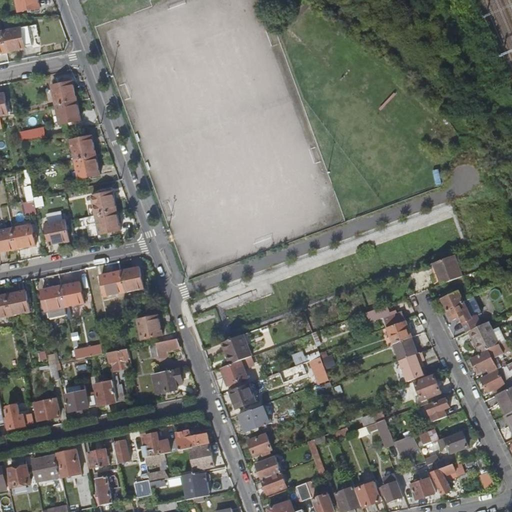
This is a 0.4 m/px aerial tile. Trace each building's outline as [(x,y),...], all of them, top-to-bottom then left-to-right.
[(40,6),(38,0),(16,0),(19,11),(40,6)] [(22,26),(3,30),(8,52),(27,48),(22,26)] [(53,84),(57,104),(78,100),(74,80),(53,84)] [(4,93),(0,93),(0,114),(9,113),(4,93)] [(82,119),(78,100),(57,104),(61,123),(82,119)] [(21,131),(23,142),(40,138),(38,127),(21,131)] [(72,139),(76,159),(97,154),(92,135),(72,139)] [(97,154),(76,159),(80,178),(101,173),(97,154)] [(93,196),(97,215),(117,211),(113,192),(93,196)] [(37,213),(36,196),(25,197),(26,213),(37,213)] [(44,196),(36,197),(38,206),(45,204),(44,196)] [(121,230),(117,211),(97,215),(101,234),(121,230)] [(65,220),(46,224),(50,245),(69,241),(65,220)] [(32,224),(12,228),(17,249),(37,245),(32,224)] [(0,252),(17,249),(12,228),(0,231),(0,252)] [(433,264),(441,285),(455,281),(462,278),(454,256),(433,264)] [(121,272),(126,293),(145,289),(140,268),(121,272)] [(107,297),(126,293),(121,272),(102,276),(107,297)] [(462,278),(455,281),(456,286),(466,283),(463,277),(462,278)] [(62,286),(67,307),(86,303),(82,282),(62,286)] [(49,310),(67,307),(62,286),(45,289),(49,310)] [(8,294),(13,315),(32,312),(28,290),(8,294)] [(443,299),(449,312),(466,304),(460,291),(443,299)] [(0,317),(13,315),(8,294),(0,296),(0,317)] [(466,304),(449,312),(453,323),(461,319),(468,335),(470,334),(483,329),(478,319),(473,321),(466,304)] [(369,313),(368,313),(371,322),(384,318),(388,328),(406,322),(403,314),(391,318),(386,306),(369,313)] [(159,315),(138,319),(142,339),(163,335),(159,315)] [(388,328),(394,345),(411,339),(412,338),(406,322),(388,328)] [(470,334),(481,356),(500,348),(489,326),(483,329),(470,334)] [(312,334),(319,354),(324,352),(317,332),(312,334)] [(222,342),(231,365),(241,361),(252,357),(244,334),(222,342)] [(178,338),(154,343),(159,363),(169,361),(167,351),(182,348),(178,338)] [(394,345),(400,361),(417,355),(411,339),(394,345)] [(78,358),(105,353),(103,344),(76,348),(78,358)] [(127,349),(112,352),(116,368),(130,364),(127,349)] [(297,363),(308,360),(305,350),(294,354),(297,363)] [(319,354),(321,358),(325,370),(331,368),(325,351),(324,352),(319,354)] [(407,383),(410,382),(422,377),(423,377),(420,368),(418,363),(422,362),(424,362),(421,354),(417,355),(400,361),(399,362),(407,383)] [(489,371),(491,376),(500,372),(492,354),(475,361),(481,374),(489,371)] [(321,358),(310,362),(319,385),(330,381),(325,370),(321,358)] [(231,365),(222,368),(229,386),(248,378),(241,361),(231,365)] [(57,363),(51,364),(54,379),(60,378),(57,363)] [(307,375),(303,364),(283,373),(287,383),(307,375)] [(180,369),(153,374),(157,393),(177,389),(176,384),(183,382),(180,369)] [(502,375),(484,383),(490,395),(500,391),(501,394),(508,391),(502,375)] [(423,380),(415,383),(422,401),(441,394),(434,376),(423,380)] [(100,405),(119,402),(116,386),(114,380),(96,384),(100,405)] [(123,385),(116,386),(119,402),(126,400),(123,385)] [(257,403),(250,385),(231,393),(238,411),(257,403)] [(71,410),(90,407),(88,394),(86,387),(68,391),(71,410)] [(511,391),(499,397),(508,417),(511,415),(511,391)] [(95,393),(88,394),(90,407),(98,406),(96,392),(95,393)] [(61,416),(57,396),(36,401),(39,420),(61,416)] [(429,407),(435,422),(448,417),(445,409),(450,408),(448,400),(429,407)] [(6,417),(9,429),(27,425),(25,414),(21,415),(19,403),(8,406),(10,417),(6,417)] [(265,406),(239,415),(246,433),(267,426),(263,416),(267,415),(265,406)] [(366,425),(376,421),(373,414),(363,418),(366,425)] [(386,421),(377,424),(380,433),(390,430),(386,421)] [(347,428),(334,433),(336,439),(350,434),(347,428)] [(430,433),(423,435),(426,445),(433,442),(430,433)] [(463,433),(446,439),(448,443),(452,455),(469,448),(463,433)] [(188,438),(188,441),(190,449),(199,447),(209,445),(210,445),(208,434),(188,438)] [(149,447),(144,448),(147,457),(163,454),(158,435),(146,437),(149,447)] [(268,435),(249,442),(255,458),(273,451),(268,435)] [(416,435),(397,440),(401,454),(420,450),(416,435)] [(325,437),(309,443),(315,460),(321,458),(316,446),(327,443),(325,437)] [(170,441),(173,452),(181,450),(179,443),(178,439),(170,441)] [(114,444),(119,464),(132,461),(128,441),(114,444)] [(188,441),(179,443),(181,450),(190,449),(188,441)] [(210,446),(199,448),(203,468),(214,466),(210,446)] [(109,449),(91,453),(95,468),(112,465),(109,449)] [(78,451),(60,455),(64,472),(82,468),(78,451)] [(55,456),(33,460),(38,484),(42,483),(41,480),(58,476),(59,480),(63,479),(59,464),(57,464),(55,456)] [(258,466),(263,480),(282,473),(277,458),(258,466)] [(321,458),(315,460),(322,478),(327,476),(321,458)] [(429,466),(432,474),(441,470),(445,469),(442,461),(429,466)] [(28,465),(8,469),(12,488),(32,484),(28,465)] [(167,469),(150,473),(153,482),(170,477),(167,469)] [(441,470),(432,474),(442,495),(451,492),(441,470)] [(486,487),(497,484),(492,471),(482,474),(486,487)] [(184,476),(188,495),(209,490),(205,472),(193,475),(192,474),(184,476)] [(288,487),(282,473),(263,480),(269,495),(288,487)] [(99,479),(105,505),(116,503),(110,477),(99,479)] [(395,477),(384,480),(386,487),(379,490),(382,497),(385,496),(387,504),(403,499),(395,477)] [(431,480),(412,486),(417,501),(436,494),(431,480)] [(364,508),(382,502),(375,482),(357,488),(364,508)] [(307,484),(298,487),(303,502),(312,498),(307,484)] [(342,511),(351,511),(362,509),(355,489),(351,490),(336,496),(342,511)] [(334,511),(328,495),(313,500),(317,511),(334,511)] [(270,510),(270,511),(304,511),(302,511),(295,511),(292,502),(270,510)]
